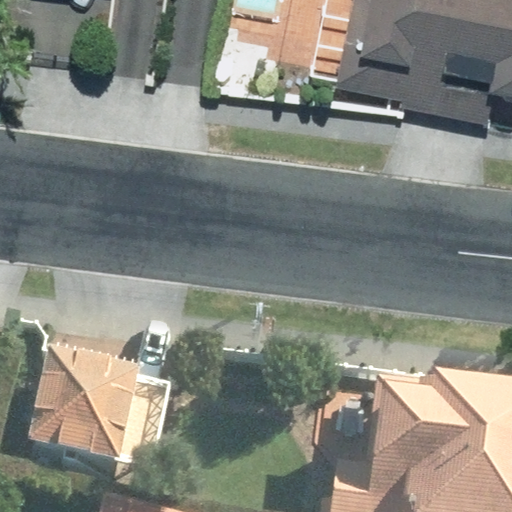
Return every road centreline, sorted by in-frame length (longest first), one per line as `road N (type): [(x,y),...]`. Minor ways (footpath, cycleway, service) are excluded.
road 1 (residential): [(0,190),(511,254)]
road 2 (unknown): [(163,211),(196,0)]
